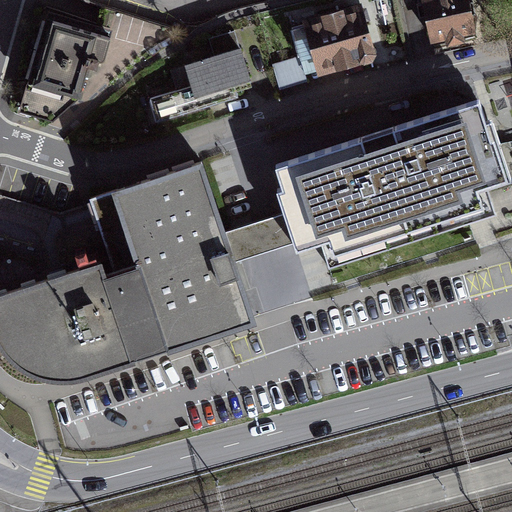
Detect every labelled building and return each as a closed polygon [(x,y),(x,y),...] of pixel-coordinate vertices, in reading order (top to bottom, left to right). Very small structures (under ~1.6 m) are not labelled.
[(481,32),(471,0),(417,0),(431,46),(455,39),(481,32)] [(370,18),(365,3),(295,22),(311,79),(381,60),(370,18)] [(99,32),(46,17),(37,47),(27,84),(81,99),(99,32)] [(188,55),(200,96),(257,79),(255,73),(245,38),(188,55)] [(481,92),(276,158),(283,179),(277,181),(298,246),(321,239),(330,267),(496,214),(488,188),(510,181),(481,92)] [(252,318),(201,151),(116,177),(139,256),(104,266),(99,251),(0,280),(0,353),(2,357),(21,367),(42,374),(73,372),(187,337),(252,318)]
